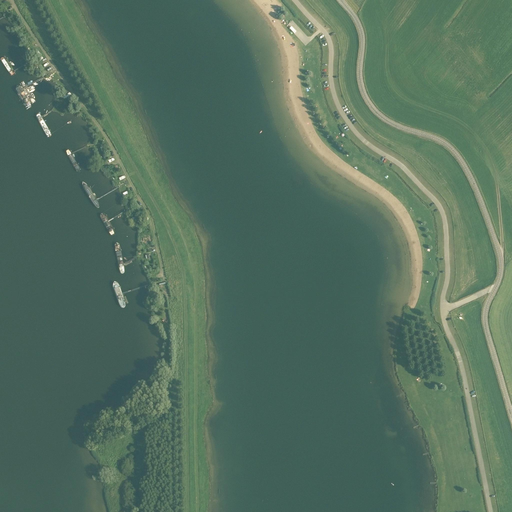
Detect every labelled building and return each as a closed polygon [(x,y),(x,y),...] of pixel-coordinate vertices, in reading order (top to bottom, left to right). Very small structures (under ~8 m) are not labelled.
[(4,57),(0,59),(11,77),(14,74),(4,57)] [(20,86),(15,89),(27,109),(32,106),(20,86)] [(48,137),(51,135),(39,114),(36,116),(48,137)] [(70,150),(66,152),(76,172),(80,171),(70,150)] [(83,183),(83,185),(94,207),(97,209),(98,208),(99,206),(87,183),(85,183),(83,183)] [(102,215),(101,217),(110,235),(113,237),(114,235),(114,233),(105,215),(103,215),(102,215)] [(116,244),(115,246),(120,272),(121,273),(124,273),(125,271),(119,245),(118,244),(116,244)] [(125,308),(126,306),(119,286),(117,284),(115,283),(114,285),(113,287),(120,308),(122,309),(125,308)]
